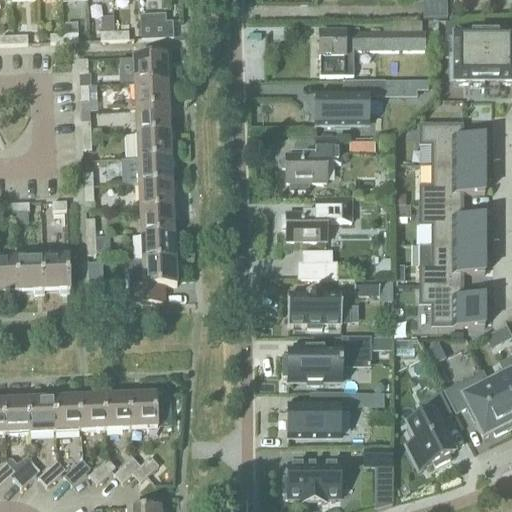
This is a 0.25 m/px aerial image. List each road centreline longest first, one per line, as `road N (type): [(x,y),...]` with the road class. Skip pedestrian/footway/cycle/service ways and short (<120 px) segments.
road 1 (residential): [(246,481),(232,0)]
road 2 (residential): [(511,159),(505,263),(511,276)]
